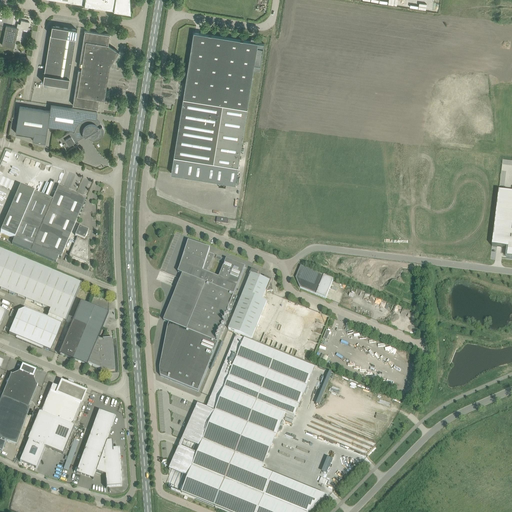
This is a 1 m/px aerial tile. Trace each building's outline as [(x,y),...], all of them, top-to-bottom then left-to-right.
[(84,0),(84,5),(84,4),(130,11),(130,12),(129,0),(84,0)] [(2,45),(9,46),(14,47),(16,39),(20,40),(23,29),(28,30),(29,22),(21,20),(20,24),(17,24),(16,27),(6,25),(5,30),(2,45)] [(52,25),(50,34),(59,36),(60,26),(52,25)] [(68,28),(60,26),(59,36),(67,37),(68,28)] [(67,37),(75,38),(77,29),(68,28),(67,37)] [(85,30),(79,65),(82,66),(81,70),(78,70),(73,105),(98,109),(99,99),(104,100),(107,80),(102,79),(105,64),(110,65),(119,51),(108,44),(110,34),(85,30)] [(194,32),(172,169),(171,174),(236,184),(254,70),(260,71),(264,43),(259,42),(259,39),(251,38),(251,41),(194,32)] [(50,34),(49,44),(74,48),(75,38),(67,37),(59,36),(50,34)] [(49,44),(47,54),(72,58),(74,48),(49,44)] [(47,54),(45,64),(70,68),(72,58),(47,54)] [(45,64),(44,74),(69,78),(70,68),(45,64)] [(69,78),(44,74),(43,82),(68,86),(69,78)] [(48,126),(72,130),(73,131),(78,139),(87,134),(87,135),(88,135),(88,136),(89,136),(89,137),(90,137),(91,138),(92,138),(93,138),(94,138),(95,138),(96,138),(97,138),(98,138),(98,137),(99,137),(100,136),(101,135),(102,134),(102,133),(103,133),(103,132),(103,131),(103,130),(103,129),(103,128),(103,127),(103,126),(102,125),(102,124),(101,123),(100,122),(99,121),(98,120),(97,120),(96,119),(97,112),(51,105),(50,111),(48,126)] [(45,142),(48,126),(50,111),(20,106),(15,133),(33,136),(33,140),(45,142)] [(73,131),(72,130),(60,137),(67,148),(65,149),(66,151),(74,146),(72,143),(78,139),(73,131)] [(3,161),(8,162),(11,151),(6,149),(3,161)] [(0,176),(0,186),(12,191),(16,183),(0,176)] [(1,233),(5,235),(14,239),(12,244),(56,263),(56,262),(58,258),(58,257),(61,258),(64,250),(71,253),(69,257),(84,263),(89,265),(89,261),(88,261),(88,240),(85,239),(86,236),(85,236),(86,234),(85,232),(83,231),(84,230),(79,228),(80,225),(76,223),(86,198),(59,186),(53,200),(20,186),(1,233)] [(511,192),(498,191),(492,246),(508,248),(507,257),(511,258),(511,192)] [(215,342),(228,309),(231,310),(237,296),(234,295),(244,272),(245,267),(227,260),(219,278),(207,273),(214,255),(209,253),(210,250),(209,250),(208,250),(190,244),(189,244),(188,243),(179,269),(178,273),(183,274),(164,321),(168,323),(170,323),(167,329),(160,368),(160,376),(198,392),(218,343),(215,342)] [(18,312),(9,334),(17,338),(17,339),(42,349),(42,348),(51,352),(64,321),(66,322),(81,285),(80,286),(0,251),(0,288),(51,310),(49,314),(47,319),(25,309),(18,312)] [(334,280),(301,266),(296,278),(300,288),(326,299),(334,280)] [(229,330),(252,339),(267,302),(263,300),(266,291),(267,291),(273,290),(272,282),(271,281),(272,280),(265,277),(264,279),(257,276),(259,273),(252,270),(249,277),(250,277),(229,330)] [(59,355),(60,355),(86,365),(86,366),(87,366),(88,364),(100,370),(101,374),(101,370),(106,369),(106,371),(106,372),(115,371),(113,348),(113,349),(111,349),(110,341),(103,342),(103,339),(102,339),(102,341),(98,339),(108,314),(107,313),(107,314),(81,303),(82,302),(81,302),(59,355)] [(201,447),(182,493),(227,511),(309,511),(325,496),(262,470),(285,413),(294,417),(314,368),(277,353),(278,353),(236,336),(221,374),(229,377),(218,405),(212,403),(209,412),(199,408),(186,441),(201,447)] [(320,360),(328,364),(331,359),(323,354),(320,360)] [(11,375),(2,397),(28,408),(37,386),(38,386),(36,385),(34,379),(34,378),(33,377),(35,372),(23,367),(20,372),(19,371),(18,373),(12,375),(11,374),(11,375)] [(40,412),(40,413),(73,426),(72,426),(86,393),(61,383),(59,388),(52,385),(41,413),(40,412)] [(2,397),(0,401),(0,451),(2,452),(5,444),(4,443),(5,441),(16,445),(30,408),(28,408),(2,397)] [(112,442),(107,442),(116,418),(99,411),(76,474),(93,480),(96,472),(105,476),(106,481),(106,489),(107,489),(107,487),(121,486),(119,450),(113,451),(112,442)] [(29,441),(20,462),(37,469),(45,447),(46,448),(63,455),(74,427),(73,426),(40,413),(39,412),(28,440),(29,441)] [(70,471),(79,441),(73,439),(65,470),(70,471)]
